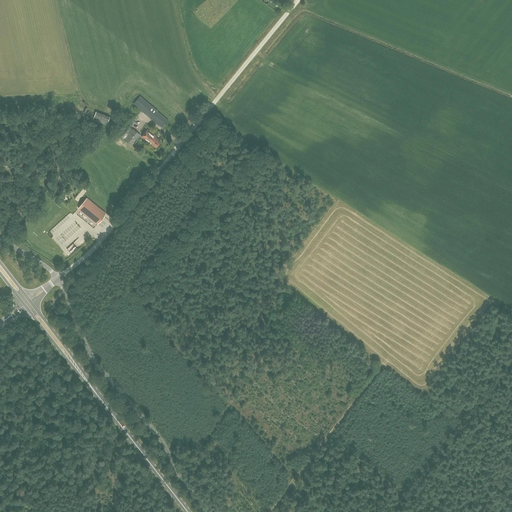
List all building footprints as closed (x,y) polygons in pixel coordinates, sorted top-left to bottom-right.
[(140,96),(134,103),(162,128),(168,121),(140,96)] [(94,120),(108,124),(110,116),(97,113),(94,120)] [(124,138),(132,145),(140,135),(133,128),(124,138)] [(155,147),(161,141),(156,137),(157,137),(150,131),(148,129),(142,136),(144,138),(151,144),(155,147)] [(92,220),(97,223),(105,213),(87,198),(78,208),(90,218),(91,219),(92,219),(92,220)]
